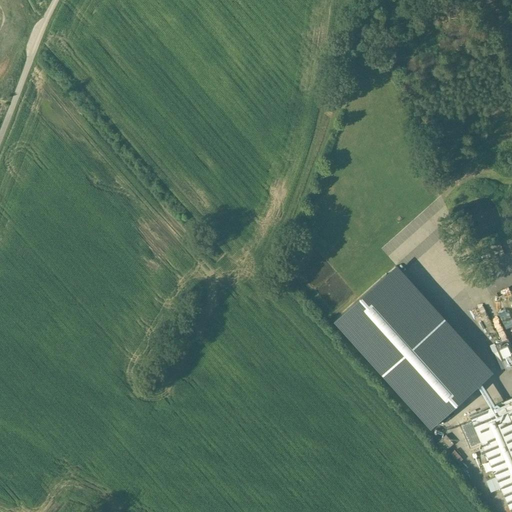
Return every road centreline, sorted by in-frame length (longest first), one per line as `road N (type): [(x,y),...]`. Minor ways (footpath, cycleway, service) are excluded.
road 1 (unknown): [(511,251),(476,289),(465,331),(483,373),(511,383)]
road 2 (unclassified): [(56,0),(0,135)]
